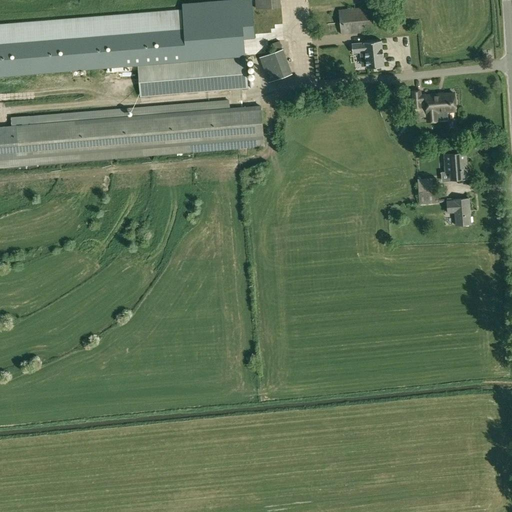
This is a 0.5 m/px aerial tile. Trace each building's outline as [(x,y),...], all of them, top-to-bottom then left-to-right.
[(256,0),(257,9),(280,7),(279,0),(256,0)] [(373,31),(371,7),(346,9),(347,11),(340,12),(342,34),(373,31)] [(367,68),(384,66),(383,55),(384,55),(383,49),(382,49),(381,40),(351,43),(352,52),(365,51),(367,68)] [(224,41),(148,44),(149,55),(225,52),(224,41)] [(270,44),(273,52),(260,57),(270,82),(292,73),(283,48),(280,41),(270,44)] [(247,87),(244,58),(140,66),(142,96),(217,90),(217,96),(230,95),(229,89),(247,87)] [(437,112),(456,110),(454,93),(425,95),(425,96),(420,97),(420,90),(413,91),(414,108),(415,108),(415,113),(419,117),(428,116),(428,121),(438,120),(437,112)] [(0,167),(264,146),(261,106),(0,127),(0,167)] [(438,134),(438,142),(451,141),(450,133),(438,134)] [(452,179),(468,178),(466,152),(444,154),(446,172),(452,172),(452,179)] [(437,190),(436,178),(426,179),(418,180),(418,192),(437,190)] [(419,204),(428,203),(438,202),(437,190),(418,192),(419,204)] [(471,224),(469,198),(454,199),(454,200),(447,201),(448,213),(455,212),(456,225),(471,224)]
